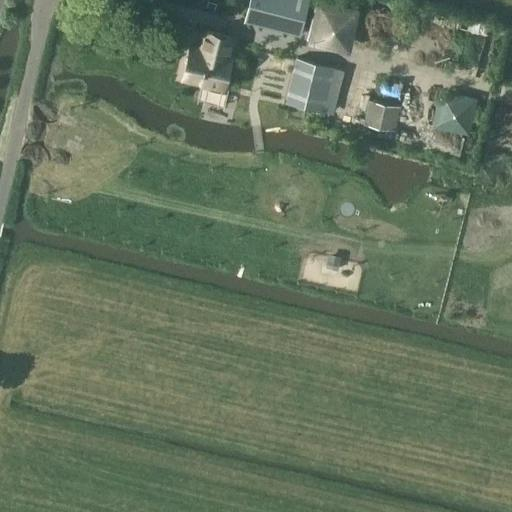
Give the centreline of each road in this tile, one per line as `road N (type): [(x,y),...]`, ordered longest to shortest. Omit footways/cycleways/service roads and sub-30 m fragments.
road 1 (track): [(511,275),(460,254),(142,201),(62,137),(18,127)]
road 2 (unclassified): [(0,206),(49,0)]
